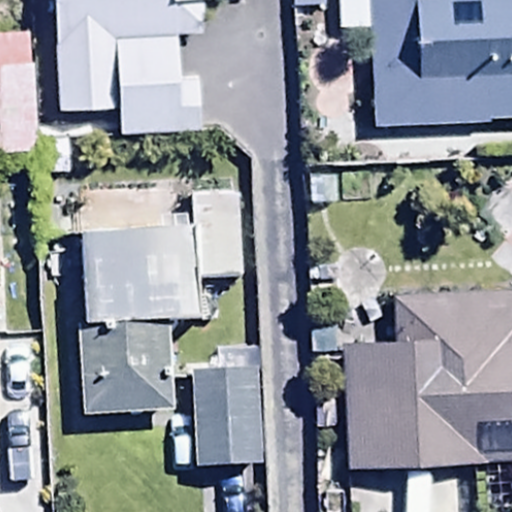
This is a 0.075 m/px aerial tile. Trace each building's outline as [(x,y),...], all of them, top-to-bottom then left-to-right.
[(52,0),(59,116),(114,113),(116,143),(201,138),(199,86),(182,87),(180,42),(206,41),(204,8),(239,6),(238,0),(52,0)] [(368,35),(373,136),(511,128),(511,0),(333,0),(336,37),(368,35)] [(32,38),(0,38),(0,163),(35,162),(32,38)] [(192,238),(77,241),(83,424),(174,421),(171,329),(202,328),(201,287),(248,285),(245,200),(191,202),(192,238)] [(338,352),(344,475),(511,467),(511,296),(389,302),(391,350),(338,352)] [(256,378),(190,381),(194,476),(261,473),(256,378)]
